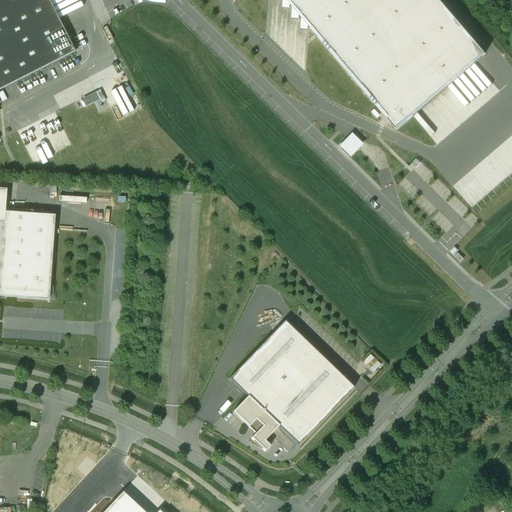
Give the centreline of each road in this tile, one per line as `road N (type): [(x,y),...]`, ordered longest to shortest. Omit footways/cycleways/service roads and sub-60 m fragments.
road 1 (unclassified): [(0,381),(118,417),(196,459),(265,510)]
road 2 (unclassified): [(487,306),(297,506)]
road 3 (unclassified): [(315,511),(499,318)]
